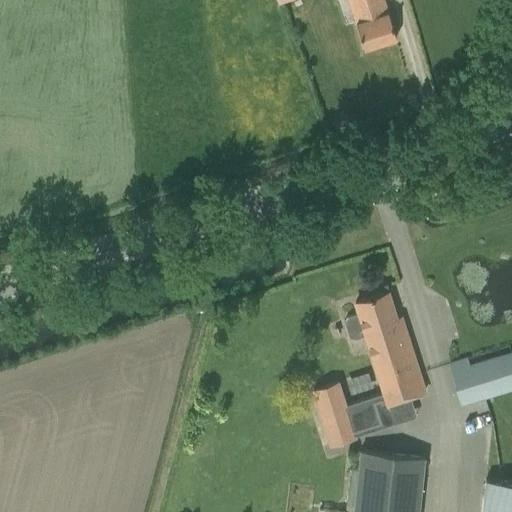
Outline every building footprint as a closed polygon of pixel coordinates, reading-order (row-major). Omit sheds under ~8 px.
[(364,48),(396,38),(388,12),(387,12),(382,0),(349,0),(356,22),(356,23),(364,48)] [(338,379),(310,388),(329,446),(357,437),(356,435),(417,416),(410,397),(424,392),(400,317),(396,318),(387,292),(355,302),(359,313),(348,316),(344,321),(348,335),(355,337),(365,334),(384,392),(346,404),(338,379)] [(508,389),(498,356),(451,371),(461,404),(508,389)] [(363,374),(349,383),(355,392),(369,383),(363,374)] [(420,511),(427,455),(361,447),(358,471),(349,470),(346,498),(355,499),(353,511),(420,511)] [(511,481),(485,478),(483,498),(511,501),(511,481)] [(511,511),(511,501),(483,498),(481,511),(511,511)]
